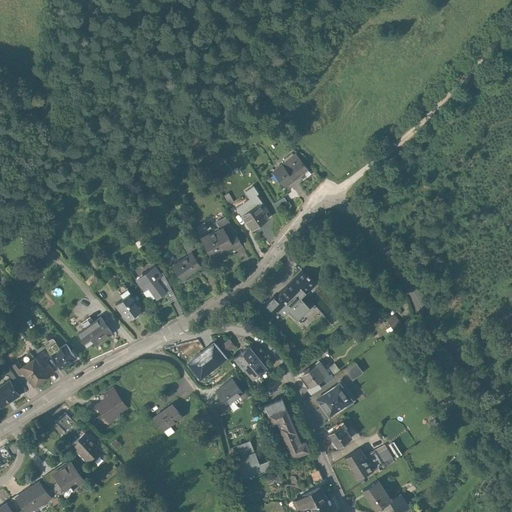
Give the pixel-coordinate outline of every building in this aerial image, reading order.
[(213,150),(202,161),(211,170),(222,159),(213,150)] [(286,187),(307,170),(296,155),(274,172),(286,187)] [(252,230),(269,219),(264,213),(268,211),(257,195),(258,193),(254,186),(246,192),(251,199),(237,208),(252,230)] [(285,197),(274,204),(277,208),(288,202),(285,197)] [(234,249),(241,245),(226,218),(216,223),(220,230),(209,235),(210,237),(204,241),(213,257),(221,252),(220,251),(232,245),(234,249)] [(53,262),(59,255),(50,246),(43,253),(53,262)] [(196,271),(202,266),(196,258),(195,258),(192,253),(174,266),(183,279),(195,270),(196,271)] [(137,278),(136,279),(144,290),(149,287),(157,298),(166,292),(157,278),(162,275),(155,266),(144,273),(146,275),(139,280),(137,278)] [(293,283),(277,299),(276,300),(285,309),(277,317),(281,321),(289,313),(297,321),(310,309),(301,299),(315,284),(316,285),(317,284),(308,276),(307,276),(301,270),(301,271),(301,272),(293,281),(292,280),(291,281),(293,283)] [(116,303),(127,319),(129,317),(133,318),(140,312),(140,309),(142,307),(138,302),(141,301),(136,295),(134,297),(131,292),(116,303)] [(276,300),(277,299),(273,296),(265,305),(277,317),(285,309),(276,300)] [(95,344),(112,332),(100,317),(77,333),(86,345),(93,340),(95,344)] [(47,348),(51,353),(59,348),(55,343),(47,348)] [(59,348),(51,353),(60,367),(75,357),(65,344),(59,348)] [(187,362),(198,375),(213,363),(215,366),(222,361),(211,347),(202,355),(200,352),(187,362)] [(245,367),(254,378),(266,369),(261,362),(259,363),(248,349),(243,353),(242,351),(235,357),(243,368),(245,367)] [(34,358),(22,367),(21,367),(24,371),(34,386),(36,385),(40,385),(43,383),(43,380),(49,376),(44,369),(43,368),(41,365),(39,365),(34,358)] [(21,367),(22,367),(18,361),(12,365),(7,369),(14,378),(24,371),(21,367)] [(357,362),(346,369),(352,379),(363,372),(357,362)] [(302,377),(310,388),(329,375),(320,363),(310,371),(309,369),(304,373),(305,374),(302,377)] [(334,363),(329,366),(334,372),(338,369),(334,363)] [(48,364),(43,368),(44,369),(49,376),(54,372),(48,364)] [(329,375),(310,388),(309,389),(313,395),(334,379),(330,374),(329,375)] [(216,390),(222,397),(227,403),(243,391),(232,377),(216,390)] [(20,395),(21,394),(11,379),(0,385),(0,406),(0,407),(9,402),(8,401),(19,394),(20,395)] [(316,400),(329,417),(352,401),(339,383),(316,400)] [(97,404),(104,414),(108,420),(127,407),(116,392),(113,388),(104,394),(107,398),(97,404)] [(227,403),(222,397),(215,402),(223,412),(230,407),(227,403)] [(293,459),(309,453),(305,443),(298,446),(291,429),(294,428),(281,399),(265,407),(273,424),(277,422),(293,459)] [(154,417),(163,430),(182,416),(174,405),(168,409),(167,407),(154,417)] [(112,427),(108,420),(104,414),(93,421),(101,434),(112,427)] [(348,418),(342,422),(347,428),(352,424),(348,418)] [(345,429),(347,428),(342,422),(333,429),(334,431),(328,435),(338,449),(352,439),(345,429)] [(78,450),(88,462),(100,453),(85,434),(72,444),(77,451),(78,450)] [(243,479),(271,468),(268,461),(259,465),(249,441),(237,446),(242,457),(238,458),(242,468),(239,469),(243,479)] [(385,447),(365,459),(373,472),(393,460),(385,447)] [(0,470),(8,465),(6,462),(11,459),(4,448),(0,450),(0,470)] [(374,473),(373,472),(365,459),(360,450),(345,459),(359,482),(374,473)] [(84,484),(84,483),(70,464),(53,476),(64,491),(63,494),(65,496),(64,499),(65,500),(67,501),(69,500),(72,493),(74,492),(73,491),(83,483),(84,484)] [(363,493),(375,511),(376,511),(391,503),(378,483),(363,493)] [(23,511),(36,511),(50,503),(41,490),(42,490),(39,486),(16,501),(23,511)] [(301,511),(310,511),(328,503),(327,500),(324,501),(319,491),(302,499),(303,500),(293,505),(296,511),(301,511),(302,511),(301,511)] [(391,506),(394,511),(405,511),(408,511),(401,500),(391,506)]
